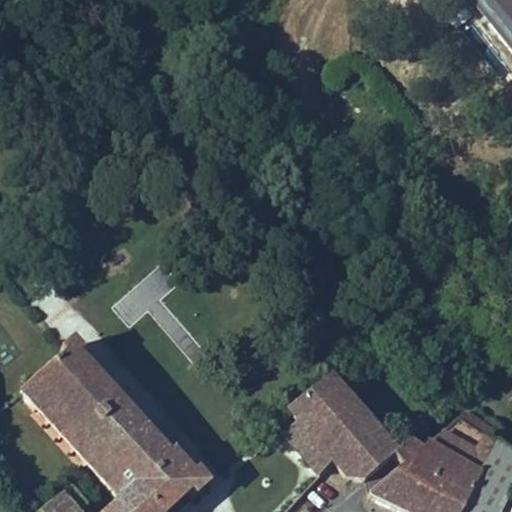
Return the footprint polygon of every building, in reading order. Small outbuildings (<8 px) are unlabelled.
[(101,470),(92,479),(115,505),(121,511),(167,511),(186,496),(192,502),(205,489),(192,473),(189,475),(170,453),(168,456),(86,364),(89,361),(71,339),(53,355),(60,363),(19,398),(30,410),(41,402),(101,470)] [(287,411),(290,414),(329,468),(339,482),(361,486),(387,464),(410,444),(412,442),(349,361),(287,411)] [(101,470),(41,402),(30,410),(92,479),(101,470)] [(329,468),(290,414),(270,430),(313,485),(329,468)] [(500,440),(464,417),(418,454),(410,444),(387,464),(395,474),(366,499),(367,501),(387,511),(462,511),(497,446),(500,440)] [(505,511),(511,498),(511,455),(497,446),(462,511),(505,511)] [(87,511),(68,491),(45,511),(87,511)]
